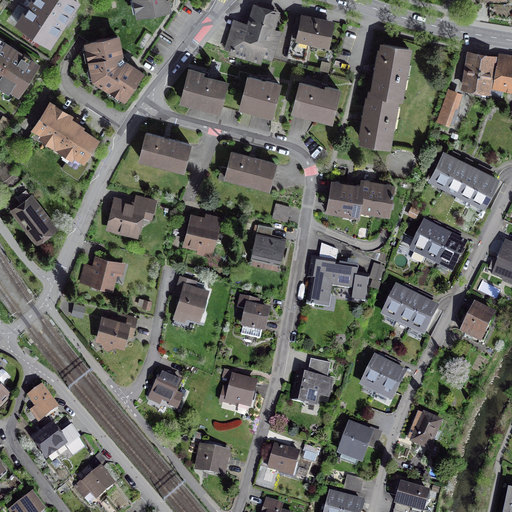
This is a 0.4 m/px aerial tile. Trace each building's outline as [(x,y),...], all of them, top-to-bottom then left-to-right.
[(74,0),(33,0),(18,23),(50,44),(77,2),(74,0)] [(135,0),(138,11),(142,14),(169,8),(168,0),(135,0)] [(275,12),(257,7),(251,26),(234,21),(226,47),(234,50),(233,53),(260,61),(261,55),(272,58),(280,32),(270,29),(275,12)] [(330,24),(296,17),(292,36),(295,37),(291,57),(306,60),(310,39),(326,42),(330,24)] [(122,56),(117,37),(90,43),(88,46),(95,78),(122,96),(126,95),(141,72),(125,61),(122,56)] [(36,65),(0,41),(0,79),(19,91),(36,65)] [(409,48),(382,43),(373,92),(396,96),(400,97),(409,48)] [(485,89),(490,58),(472,55),(467,86),(485,89)] [(511,61),(498,59),(494,81),(511,84),(511,61)] [(202,73),(189,70),(182,99),(220,108),(221,104),(224,89),(226,82),(201,76),(202,73)] [(279,84),(249,77),(244,94),(241,105),(272,113),(279,84)] [(326,89),(300,83),(294,109),(331,118),(339,89),(326,86),(326,89)] [(221,104),(240,109),(241,105),(244,94),(224,89),(221,104)] [(452,107),(456,93),(448,90),(438,118),(453,123),(458,109),(452,107)] [(396,96),(373,92),(371,92),(362,141),(388,145),(396,96)] [(70,115),(50,102),(34,127),(50,137),(51,142),(62,150),(64,158),(67,160),(62,168),(78,178),(87,165),(81,162),(97,139),(82,129),(81,126),(77,123),(77,122),(71,118),(70,115)] [(190,144),(147,132),(140,158),(183,169),(190,144)] [(275,163),(233,152),(228,167),(221,166),(218,179),(225,181),(226,177),(268,188),(275,163)] [(445,186),(458,160),(444,153),(431,179),(445,186)] [(457,192),(471,166),(458,160),(445,186),(457,192)] [(8,165),(0,170),(0,185),(1,187),(16,176),(8,165)] [(470,199),(483,172),(471,166),(457,192),(470,199)] [(483,172),(470,199),(484,205),(497,179),(483,172)] [(11,187),(20,199),(29,193),(33,190),(23,178),(11,187)] [(373,210),(378,184),(371,183),(369,180),(366,180),(363,182),(363,185),(359,207),(373,210)] [(343,211),(348,185),(341,184),(339,181),(336,181),(333,182),(328,208),(343,211)] [(378,184),(373,210),(387,212),(392,187),(390,184),(387,183),(384,185),(378,184)] [(348,185),(343,211),(358,213),(359,207),(363,185),(357,184),(355,186),(348,185)] [(29,193),(20,199),(23,203),(13,211),(35,240),(54,226),(29,193)] [(121,203),(116,201),(110,225),(118,227),(118,229),(134,233),(136,227),(135,227),(136,221),(139,222),(142,209),(152,212),(155,201),(137,196),(134,209),(133,209),(134,204),(124,202),(123,205),(121,205),(121,203)] [(290,207),(276,204),(273,216),(286,220),(290,207)] [(205,219),(192,216),(185,243),(201,247),(201,244),(208,246),(211,236),(213,237),(216,225),(204,222),(205,219)] [(273,227),(258,224),(252,255),(281,261),(285,239),(271,236),(273,227)] [(425,257),(438,231),(425,224),(412,250),(415,251),(411,258),(422,264),(425,257)] [(438,263),(451,237),(438,231),(425,257),(438,263)] [(451,237),(438,263),(452,270),(465,244),(451,237)] [(504,276),(511,279),(511,241),(511,244),(508,243),(501,260),(494,258),(489,269),(494,270),(492,274),(503,279),(504,276)] [(352,299),(365,301),(369,275),(357,273),(358,266),(336,262),(338,251),(322,244),(319,261),(320,262),(319,271),(312,270),(307,303),(324,306),(326,294),(330,295),(332,285),(354,289),(352,299)] [(123,265),(97,258),(95,269),(88,267),(85,280),(111,287),(115,272),(121,273),(123,265)] [(195,280),(180,276),(177,287),(183,289),(176,311),(199,318),(207,291),(193,287),(195,280)] [(397,321),(410,295),(397,288),(384,314),(397,321)] [(410,295),(397,321),(410,327),(423,301),(410,295)] [(258,301),(240,297),(238,307),(247,309),(241,334),(260,338),(262,329),(264,330),(268,311),(256,308),(258,301)] [(423,301),(410,327),(423,334),(436,308),(423,301)] [(485,332),(494,315),(475,305),(461,332),(480,341),(484,332),(485,332)] [(118,322),(103,318),(98,338),(122,345),(127,328),(133,330),(136,318),(120,314),(118,322)] [(377,391),(389,365),(376,359),(363,385),(377,391)] [(331,379),(327,378),(330,364),(313,360),(310,375),(298,372),(292,400),(315,405),(318,389),(329,392),(331,379)] [(389,365),(377,391),(392,398),(404,372),(389,365)] [(181,382),(161,373),(152,393),(171,402),(170,404),(177,408),(183,396),(176,393),(181,382)] [(255,383),(233,377),(230,389),(227,388),(226,393),(223,392),(221,401),(234,404),(235,401),(249,405),(255,383)] [(0,403),(8,396),(0,387),(0,403)] [(42,387),(30,396),(37,406),(32,410),(39,420),(57,407),(42,387)] [(437,431),(441,421),(424,413),(423,415),(419,413),(409,438),(412,439),(411,440),(429,448),(433,438),(437,440),(440,433),(437,431)] [(72,425),(58,435),(64,443),(67,447),(80,438),(72,425)] [(340,452),(361,460),(367,445),(371,433),(350,425),(340,452)] [(45,429),(42,431),(55,450),(64,443),(58,435),(52,426),(45,430),(45,429)] [(40,434),(34,439),(46,456),(55,450),(42,431),(39,433),(40,434)] [(372,431),(371,433),(367,445),(376,448),(381,435),(372,431)] [(318,449),(305,445),(303,451),(316,455),(318,449)] [(281,469),(293,473),(299,453),(275,446),(269,467),(281,471),(281,469)] [(228,452),(201,447),(198,462),(204,463),(203,470),(223,474),(228,452)] [(99,453),(88,462),(94,468),(104,460),(99,453)] [(83,480),(75,486),(83,496),(90,490),(97,498),(114,485),(100,468),(84,481),(83,480)] [(361,479),(348,476),(344,489),(358,492),(361,479)] [(423,511),(429,492),(398,484),(396,491),(399,492),(393,511),(407,511),(409,507),(423,511)] [(32,493),(9,509),(10,511),(44,511),(45,511),(32,493)] [(343,511),(347,498),(331,494),(326,511),(343,511)] [(347,498),(343,511),(358,511),(362,502),(347,498)] [(280,511),(282,505),(267,500),(265,508),(269,509),(268,511),(280,511)]
